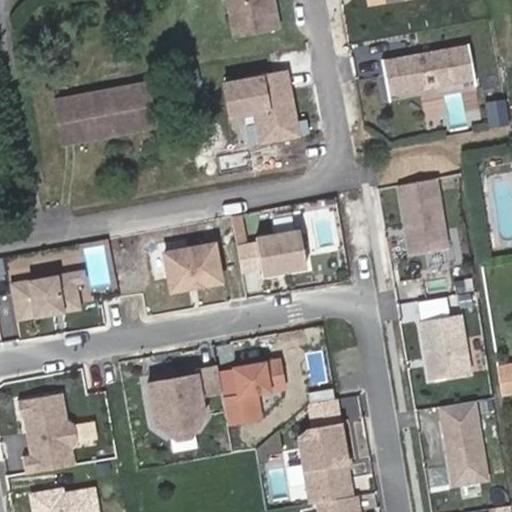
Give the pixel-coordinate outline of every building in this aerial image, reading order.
[(217,0),(225,36),(269,27),(265,9),(262,7),(260,0),(217,0)] [(459,41),(373,57),(380,92),(417,84),(413,67),(428,64),(431,81),(466,74),(459,41)] [(290,132),(278,70),(217,82),(223,113),(248,108),(254,138),(290,132)] [(137,83),(60,98),(69,139),(146,125),(137,83)] [(451,126),(470,123),(464,89),(445,92),(451,126)] [(501,120),(496,95),(479,99),(483,123),(501,120)] [(54,142),(69,139),(60,98),(47,101),(54,142)] [(443,248),(430,179),(393,185),(401,229),(404,228),(405,236),(402,236),(406,255),(443,248)] [(301,269),(294,231),(251,239),(258,277),(301,269)] [(219,283),(212,246),(162,255),(169,292),(219,283)] [(11,322),(73,310),(69,285),(79,284),(77,272),(4,286),(11,322)] [(415,299),(417,315),(460,310),(458,294),(415,299)] [(467,374),(457,315),(417,322),(427,381),(467,374)] [(275,360),(228,369),(233,397),(219,400),(223,426),(257,420),(252,395),(280,390),(275,360)] [(192,376),(144,385),(151,427),(165,436),(191,431),(200,418),(196,398),(217,394),(212,367),(191,371),(192,376)] [(511,394),(511,374),(495,378),(498,397),(511,394)] [(17,461),(20,478),(69,469),(66,454),(71,446),(68,429),(60,424),(56,398),(11,406),(14,422),(17,422),(20,438),(25,437),(26,443),(21,444),(24,460),(17,461)] [(485,482),(472,403),(437,409),(450,487),(485,482)] [(297,442),(308,507),(314,506),(350,500),(338,428),(306,433),(297,442)] [(26,500),(28,511),(91,511),(88,493),(69,497),(67,500),(62,501),(61,498),(57,499),(56,494),(26,500)] [(356,511),(354,499),(350,500),(314,506),(315,511),(356,511)]
